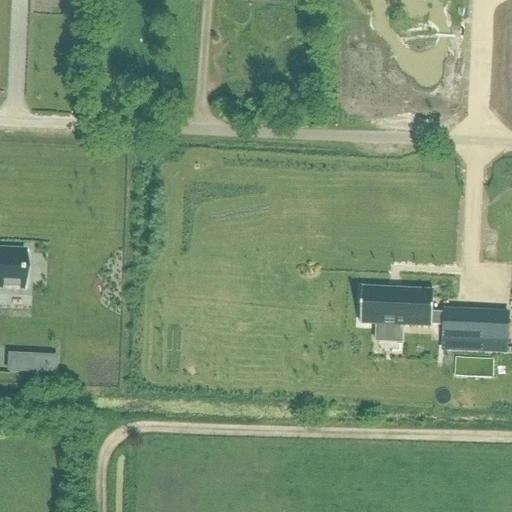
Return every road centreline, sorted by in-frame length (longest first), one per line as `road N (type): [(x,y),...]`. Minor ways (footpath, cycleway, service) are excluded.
road 1 (unclassified): [(511,144),(0,120)]
road 2 (unclassified): [(511,440),(128,428),(101,466),(99,511)]
